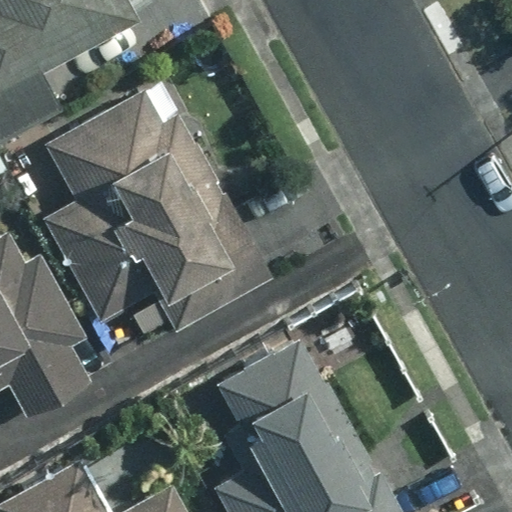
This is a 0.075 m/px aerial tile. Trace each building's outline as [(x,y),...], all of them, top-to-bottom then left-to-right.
[(0,0),(0,144),(63,114),(40,68),(133,22),(127,11),(142,4),(140,0),(0,0)] [(269,285),(158,79),(34,146),(62,197),(35,212),(92,317),(118,303),(144,352),(269,285)] [(0,400),(9,416),(87,372),(65,333),(75,327),(11,215),(0,220),(0,400)] [(402,511),(285,327),(195,384),(243,460),(200,487),(215,511),(402,511)] [(99,511),(67,453),(0,489),(0,511),(177,511),(164,486),(116,511),(99,511)]
